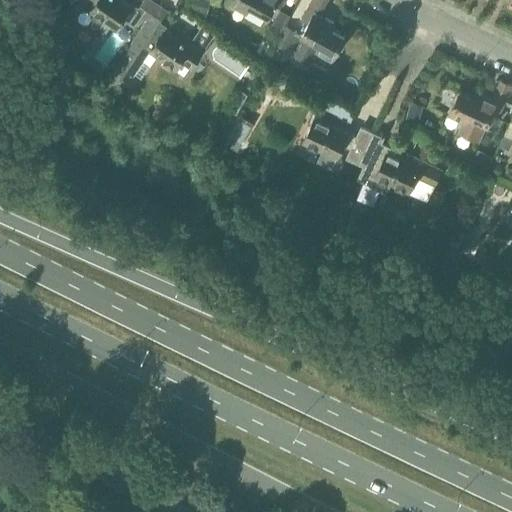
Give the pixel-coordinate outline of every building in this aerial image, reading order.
[(158,4),(151,0),(143,0),(139,7),(132,3),(130,3),(124,0),(92,0),(97,3),(92,9),(95,11),(94,15),(101,19),(104,17),(116,26),(124,15),(132,20),(130,21),(141,27),(142,28),(151,15),(158,4)] [(192,0),(189,10),(202,14),(206,0),(192,0)] [(232,0),(231,3),(246,11),(250,5),(268,15),(273,5),(280,8),(284,0),(232,0)] [(289,47),(293,49),(292,52),(312,62),(318,50),(333,58),(345,36),(331,28),(334,22),(320,14),(327,0),(311,0),(301,20),(308,24),(302,34),(301,34),(300,36),(296,34),(298,31),(286,25),(276,43),(288,49),(289,47)] [(168,11),(158,4),(151,15),(142,28),(141,27),(116,64),(117,64),(114,68),(116,69),(112,74),(123,81),(129,72),(134,76),(152,50),(164,58),(163,62),(170,67),(173,64),(176,66),(180,59),(191,67),(204,47),(215,30),(205,23),(194,40),(189,37),(186,41),(167,29),(167,26),(160,22),(168,11)] [(270,28),(279,33),(290,14),(280,9),(270,28)] [(18,17),(11,29),(21,35),(29,23),(18,17)] [(479,141),(492,113),(499,116),(511,87),(511,83),(501,79),(493,97),(478,90),(475,97),(461,90),(450,113),(465,120),(459,132),(479,141)] [(239,86),(226,105),(238,112),(248,92),(239,86)] [(405,122),(417,125),(423,104),(410,100),(405,122)] [(356,136),(348,132),(349,132),(330,123),(333,117),(318,111),(304,140),(307,142),(307,146),(316,150),(318,147),(323,149),(318,160),(332,166),(337,156),(343,144),(350,148),(346,158),(359,164),(370,141),(374,132),(361,125),(356,136)] [(238,114),(227,133),(228,133),(242,141),(253,122),(238,114)] [(183,141),(188,140),(190,137),(189,132),(186,130),(181,131),(179,134),(180,139),(183,141)] [(385,137),(374,132),(370,141),(359,164),(363,166),(357,179),(385,191),(393,182),(395,183),(395,187),(403,190),(406,188),(409,190),(415,176),(435,185),(443,168),(408,151),(405,157),(390,151),(392,147),(382,142),(385,137)] [(228,136),(225,143),(238,150),(242,141),(228,133),(227,136),(228,136)] [(511,138),(504,135),(500,145),(509,150),(511,143),(511,138)] [(481,166),(487,169),(493,157),(487,153),(481,166)] [(502,167),(501,165),(498,163),(494,164),(492,167),(492,170),(494,173),(497,174),(500,173),(502,171),(502,167)] [(356,206),(346,200),(340,211),(351,216),(356,206)]
